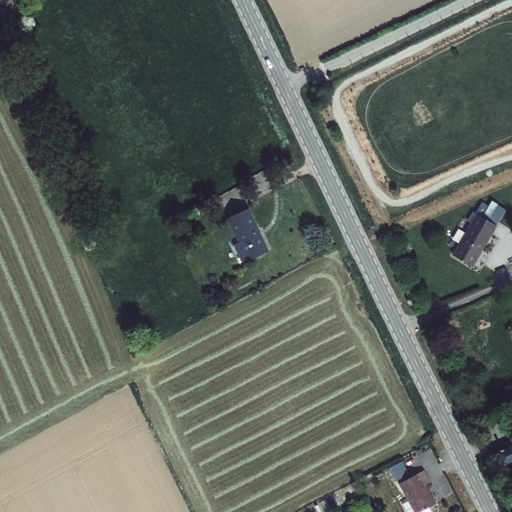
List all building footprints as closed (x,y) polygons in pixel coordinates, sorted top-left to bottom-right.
[(491,201),(484,212),(489,216),(496,204),(491,201)] [(261,249),(241,208),(221,217),(232,239),(228,242),(236,259),(261,249)] [(447,256),(464,266),(471,253),(474,255),(490,226),(468,214),(463,223),(465,225),(447,256)] [(464,266),(467,267),(474,255),(471,253),(464,266)] [(504,423),(496,426),(499,431),(506,428),(504,423)] [(511,443),(492,452),(498,467),(511,460),(511,443)] [(423,469),(400,481),(416,511),(430,511),(428,506),(436,502),(426,484),(430,481),(423,469)]
